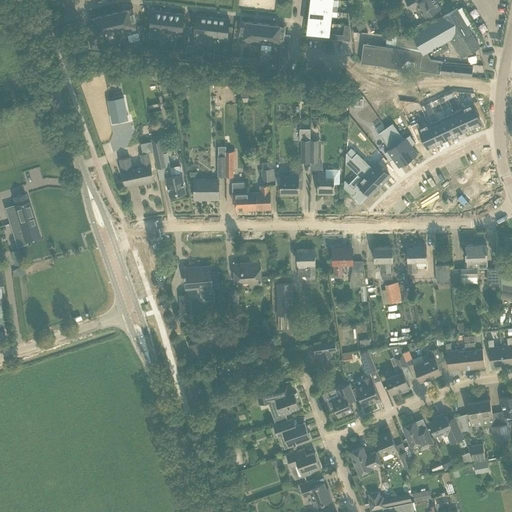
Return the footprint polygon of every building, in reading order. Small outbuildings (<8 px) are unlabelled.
[(310,9),(313,9),(331,11),(332,0),(313,0),(313,4),(311,4),(310,9)] [(405,0),(411,10),(416,8),(422,19),(440,8),(435,0),(405,0)] [(122,11),(126,30),(127,35),(138,32),(133,8),(122,11)] [(419,51),(413,50),(425,56),(426,53),(431,50),(434,56),(448,49),(445,43),(450,40),(461,58),(479,47),(457,8),(411,34),(412,35),(397,35),(396,45),(417,47),(419,51)] [(313,9),(311,20),(311,21),(330,23),(331,15),(331,11),(313,9)] [(149,30),(160,32),(163,12),(152,10),(149,30)] [(122,11),(111,13),(116,33),(126,30),(122,11)] [(160,32),(171,33),(173,13),(163,12),(160,32)] [(111,13),(101,16),(105,35),(116,33),(111,13)] [(173,13),(171,33),(171,37),(177,37),(177,33),(182,34),(184,14),(173,13)] [(194,35),(205,37),(208,17),(196,15),(195,24),(192,24),(191,31),(194,32),(194,35)] [(105,35),(101,16),(90,18),(95,38),(105,35)] [(205,37),(204,42),(216,43),(216,38),(218,18),(208,17),(205,37)] [(229,19),(218,18),(216,38),(227,39),(227,36),(231,36),(232,29),(228,28),(229,19)] [(311,21),(311,20),(309,20),(308,27),(309,27),(311,27),(310,32),(312,32),(327,34),(326,38),(337,39),(337,34),(329,33),(330,23),(311,21)] [(239,41),(250,42),(252,22),(241,21),(239,41)] [(250,42),(261,43),(263,23),(252,22),(250,42)] [(261,43),(272,45),(274,25),(263,23),(261,43)] [(274,25),(272,45),(282,46),(285,26),(274,25)] [(361,63),(421,71),(440,73),(472,77),(473,67),(441,64),(442,60),(430,59),(425,56),(413,50),(363,43),(361,63)] [(187,44),(186,52),(186,56),(193,56),(194,45),(187,44)] [(222,55),(222,63),(230,64),(231,59),(231,56),(222,55)] [(278,69),(286,70),(287,56),(279,55),(278,69)] [(123,97),(107,100),(112,122),(128,119),(123,97)] [(472,103),(462,108),(471,128),(481,123),(472,103)] [(462,108),(454,112),(463,132),(471,128),(462,108)] [(454,112),(445,116),(454,136),(463,132),(454,112)] [(445,116),(437,119),(446,139),(454,136),(445,116)] [(437,119),(428,123),(438,143),(446,139),(437,119)] [(392,123),(385,128),(408,159),(417,153),(411,145),(415,142),(410,134),(404,139),(392,123)] [(428,123),(418,128),(427,148),(438,143),(428,123)] [(385,128),(378,133),(390,149),(384,153),(390,160),(393,158),(399,165),(408,159),(385,128)] [(151,141),(154,151),(157,168),(166,166),(160,136),(151,137),(151,141)] [(301,140),(301,162),(310,162),(310,140),(301,140)] [(310,140),(310,162),(318,162),(318,140),(310,140)] [(236,159),(235,155),(235,151),(225,151),(226,156),(226,176),(234,176),(234,159),(236,159)] [(119,159),(125,187),(146,182),(146,180),(154,178),(152,168),(149,152),(140,154),(142,162),(145,162),(146,166),(133,169),(130,157),(119,159)] [(346,152),(345,162),(362,178),(358,183),(370,195),(380,185),(352,158),(352,157),(346,152)] [(352,157),(352,158),(380,185),(390,175),(377,163),(372,167),(357,152),(352,157)] [(261,162),(262,181),(274,181),(273,162),(261,162)] [(167,184),(168,191),(169,191),(170,196),(186,193),(182,173),(181,174),(179,165),(170,167),(170,169),(165,171),(167,184)] [(471,197),(473,169),(456,168),(454,196),(471,197)] [(281,194),(298,194),(298,184),(302,184),(302,169),(290,169),(290,175),(281,175),(281,194)] [(326,171),(317,170),(317,194),(334,194),(334,183),(339,183),(339,169),(326,169),(326,171)] [(194,179),(194,196),(208,196),(208,199),(218,198),(218,179),(194,179)] [(357,191),(345,179),(344,180),(344,187),(352,195),(357,191)] [(249,209),(249,193),(246,193),(246,182),(232,182),(232,193),(233,202),(236,202),(236,210),(249,209)] [(260,192),(249,193),(249,209),(271,208),(270,192),(269,185),(260,186),(260,192)] [(40,237),(28,200),(27,201),(25,193),(13,197),(16,204),(8,207),(14,225),(11,226),(17,246),(27,243),(26,241),(40,237)] [(477,268),(477,244),(466,245),(466,260),(466,268),(451,269),(453,286),(464,286),(464,283),(476,282),(476,268),(477,268)] [(478,244),(477,244),(477,268),(486,268),(487,268),(486,259),(487,259),(486,244),(485,244),(485,245),(478,245),(478,244)] [(408,261),(407,261),(408,273),(415,273),(415,261),(426,261),(426,246),(417,246),(417,248),(407,248),(408,261)] [(374,247),(374,257),(374,262),(380,261),(380,272),(382,272),(382,279),(392,278),(392,272),(390,272),(390,261),(393,261),(392,247),(374,247)] [(342,263),(351,263),(352,263),(352,261),(352,249),(341,250),(341,248),(333,248),(333,263),(334,263),(334,274),(342,274),(342,263)] [(297,249),(297,259),(297,264),(298,264),(298,275),(307,275),(315,275),(315,264),(314,251),(306,251),(306,249),(297,249)] [(234,264),(235,274),(236,281),(250,280),(250,287),(262,286),(259,262),(250,262),(250,263),(245,263),(234,264)] [(435,265),(436,283),(450,282),(450,264),(435,265)] [(184,275),(184,278),(185,278),(186,287),(199,286),(201,296),(205,300),(213,300),(212,290),(211,279),(210,269),(201,270),(201,271),(197,271),(197,267),(184,268),(185,275),(184,275)] [(498,268),(487,268),(486,268),(487,283),(499,283),(498,268)] [(364,269),(354,270),(356,286),(360,286),(365,285),(364,269)] [(511,291),(511,275),(499,273),(502,283),(502,290),(511,291)] [(293,316),(292,283),(277,283),(278,316),(278,329),(291,328),(291,316),(293,316)] [(384,285),(387,303),(401,301),(398,283),(384,285)] [(241,304),(238,304),(236,287),(227,288),(230,320),(242,319),(241,304)] [(179,295),(181,311),(181,313),(189,312),(187,295),(179,295)] [(508,345),(501,346),(503,364),(511,363),(511,336),(507,338),(508,345)] [(503,364),(501,346),(494,347),(493,339),(488,340),(489,347),(491,366),(503,364)] [(330,352),(336,351),(335,341),(313,344),(314,354),(321,353),(324,360),(332,357),(330,352)] [(198,343),(198,342),(190,345),(196,362),(205,358),(202,350),(201,350),(199,342),(198,343)] [(458,351),(460,368),(460,369),(473,368),(470,342),(465,343),(466,350),(459,351),(458,351)] [(474,342),(470,342),(473,368),(485,366),(484,356),(483,348),(475,349),(474,342)] [(448,369),(460,368),(458,351),(459,351),(459,349),(451,350),(450,343),(445,343),(448,369)] [(407,365),(405,361),(399,345),(390,346),(393,356),(399,370),(408,366),(407,365)] [(422,357),(424,361),(431,378),(433,377),(433,376),(442,373),(438,363),(443,361),(437,348),(432,350),(435,357),(429,359),(427,355),(422,357)] [(360,353),(368,373),(376,369),(368,349),(360,353)] [(424,361),(413,366),(420,382),(429,378),(431,378),(424,361)] [(385,379),(391,394),(410,386),(403,371),(385,379)] [(373,382),(370,375),(354,382),(364,406),(380,399),(373,382)] [(328,399),(331,406),(333,405),(338,416),(353,410),(349,402),(356,399),(349,383),(334,390),(337,396),(328,399)] [(297,402),(294,392),(290,394),(287,386),(273,389),(257,392),(259,403),(268,401),(275,417),(281,415),(282,415),(291,412),(291,410),(299,407),(301,406),(299,401),(297,402)] [(511,395),(500,397),(503,416),(511,414),(511,395)] [(478,401),(482,423),(483,427),(491,426),(494,442),(502,441),(499,424),(494,425),(490,399),(478,401)] [(470,425),(482,423),(478,401),(467,403),(470,425)] [(232,403),(224,404),(226,412),(233,410),(232,403)] [(429,422),(433,431),(434,435),(443,432),(444,436),(447,435),(451,443),(464,438),(455,416),(448,419),(447,416),(444,417),(443,413),(432,417),(433,420),(429,422)] [(284,433),(288,446),(294,444),(295,446),(296,445),(296,444),(310,439),(304,422),(296,425),(293,418),(274,425),(277,435),(284,433)] [(431,437),(427,428),(426,426),(419,429),(415,421),(402,426),(406,436),(411,446),(417,443),(419,449),(425,447),(433,443),(431,437)] [(507,423),(499,424),(502,441),(509,440),(507,423)] [(375,438),(383,455),(391,452),(392,454),(398,451),(390,431),(375,438)] [(235,443),(234,439),(225,442),(230,457),(237,454),(233,444),(235,443)] [(470,445),(473,460),(485,458),(482,443),(470,445)] [(381,464),(376,451),(366,455),(363,446),(350,451),(353,460),(352,461),(354,465),(356,465),(359,474),(372,468),(371,467),(381,464)] [(286,454),(288,461),(291,468),(298,465),(302,476),(313,472),(313,470),(321,467),(315,452),(304,455),(301,449),(286,454)] [(399,453),(405,468),(412,465),(406,450),(399,453)] [(468,462),(473,460),(469,452),(464,454),(468,462)] [(474,464),(476,473),(489,470),(487,462),(474,464)] [(448,472),(442,473),(447,490),(453,488),(448,472)] [(310,495),(314,506),(332,500),(328,487),(326,488),(324,482),(316,485),(314,478),(300,483),(304,497),(310,495)] [(369,499),(371,509),(385,506),(383,497),(380,497),(379,491),(369,493),(370,499),(369,499)] [(433,497),(432,491),(422,492),(423,499),(433,497)] [(436,507),(448,503),(446,495),(434,499),(436,507)] [(382,508),(383,511),(413,511),(411,501),(382,508)]
